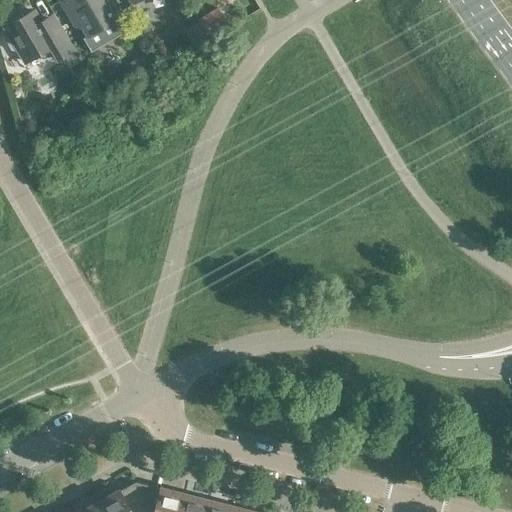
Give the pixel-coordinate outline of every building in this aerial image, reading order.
[(98,0),(61,0),(60,1),(69,15),(74,12),(88,36),(81,40),(89,54),(130,29),(112,0),(106,0),(101,3),(98,0)] [(216,4),(195,17),(207,37),(228,24),(216,4)] [(41,25),(33,11),(5,28),(11,37),(8,39),(7,43),(11,50),(15,52),(18,50),(25,62),(37,55),(39,58),(43,59),(53,54),(57,61),(73,51),(55,21),(46,27),(41,25)] [(196,20),(183,27),(193,45),(206,37),(196,20)] [(144,56),(130,64),(137,75),(151,68),(144,56)] [(135,482),(119,491),(129,510),(136,511),(153,511),(160,488),(135,482)] [(160,488),(153,511),(179,511),(183,494),(160,488)] [(136,511),(129,510),(119,491),(97,503),(102,511),(136,511)] [(204,511),(207,501),(183,494),(179,511),(204,511)] [(228,511),(230,506),(207,501),(204,511),(228,511)] [(102,511),(97,503),(80,511),(102,511)]
